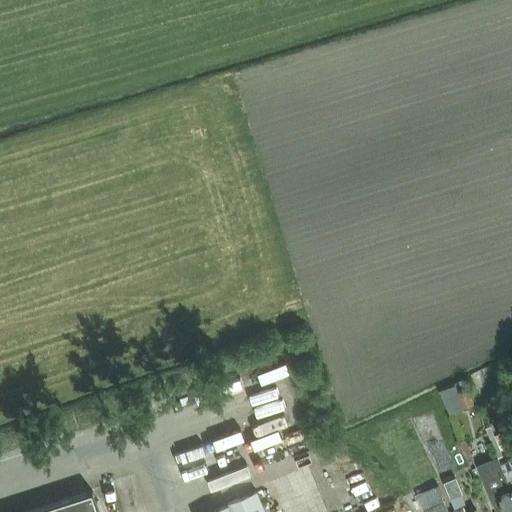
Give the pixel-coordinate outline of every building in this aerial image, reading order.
[(467,388),(459,391),(465,408),(474,404),(467,388)] [(511,453),(511,427),(500,432),(510,454),(511,453)] [(212,469),(239,461),(237,452),(210,460),(212,469)] [(511,453),(506,457),(498,460),(504,474),(511,491),(511,453)] [(511,511),(511,491),(504,474),(498,460),(497,456),(478,464),(497,511),(511,511)] [(456,478),(444,482),(450,497),(462,493),(456,478)] [(427,511),(445,511),(449,511),(438,485),(419,492),(427,511)] [(98,511),(91,489),(18,511),(98,511)] [(265,511),(257,492),(208,511),(265,511)]
